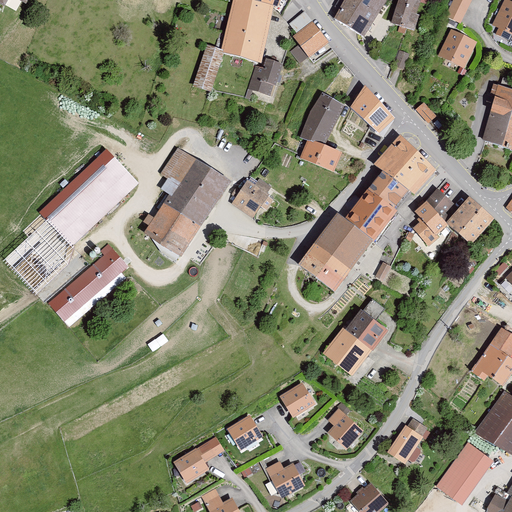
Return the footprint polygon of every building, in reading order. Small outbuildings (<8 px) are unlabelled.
[(279,0),(237,0),(220,50),(224,52),(261,64),(279,0)] [(386,0),(345,0),(334,19),(364,37),(386,0)] [(420,0),(397,0),(392,23),(413,28),(420,0)] [(471,0),(453,0),(446,16),(460,23),(471,0)] [(511,1),(509,0),(505,0),(493,25),(511,34),(511,1)] [(331,43),(313,21),(305,26),(293,35),(311,58),(331,43)] [(477,42),(452,29),(439,56),(464,68),(477,42)] [(224,52),(206,46),(193,85),(211,91),(224,52)] [(284,63),(266,58),(255,91),(274,99),(284,63)] [(395,118),(365,86),(351,108),(379,134),(395,118)] [(511,89),(498,86),(484,141),(511,148),(511,89)] [(344,105),(320,93),(300,135),(311,140),(302,159),(333,174),(344,152),(325,144),(344,105)] [(438,115),(423,102),(415,111),(430,124),(438,115)] [(437,167),(399,135),(375,164),(383,170),(352,207),(378,228),(410,190),(414,194),(437,167)] [(231,179),(178,148),(161,176),(175,184),(147,231),(186,255),(231,179)] [(131,191),(99,157),(40,212),(72,246),(131,191)] [(269,193),(247,180),(232,205),(254,218),(269,193)] [(454,203),(439,188),(416,211),(424,219),(412,231),(428,248),(451,225),(442,216),(454,203)] [(494,220),(470,198),(449,221),(473,243),(494,220)] [(373,239),(336,212),(298,263),(335,291),(373,239)] [(109,244),(47,300),(66,321),(128,266),(109,244)] [(384,279),(391,266),(384,262),(377,276),(384,279)] [(389,325),(360,303),(322,352),(351,374),(389,325)] [(511,322),(504,319),(481,361),(511,377),(511,374),(511,322)] [(303,382),(280,396),(293,418),(316,404),(303,382)] [(511,386),(507,384),(481,424),(511,443),(511,386)] [(341,411),(326,431),(348,449),(364,429),(341,411)] [(250,415),(227,429),(240,450),(263,437),(250,415)] [(425,436),(405,423),(387,451),(407,464),(425,436)] [(494,460),(469,442),(437,484),(463,503),(494,460)] [(196,447),(173,461),(186,483),(209,469),(196,447)] [(301,461),(295,464),(299,473),(305,470),(301,461)] [(291,462),(268,476),(281,498),(304,484),(291,462)] [(375,484),(352,497),(360,511),(376,511),(388,505),(375,484)] [(511,511),(511,488),(500,511),(511,511)] [(240,511),(231,497),(208,511),(240,511)]
